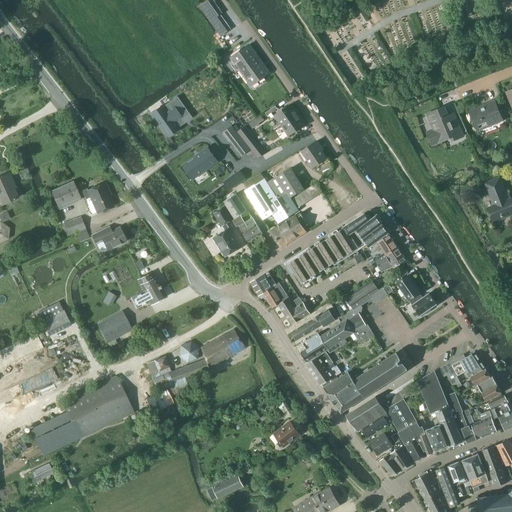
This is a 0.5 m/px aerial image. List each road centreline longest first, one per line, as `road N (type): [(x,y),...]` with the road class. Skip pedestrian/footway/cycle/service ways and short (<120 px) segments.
road 1 (residential): [(391,487),(272,320),(238,292)]
road 2 (residential): [(511,391),(373,200)]
road 3 (residential): [(373,200),(247,23)]
road 4 (residential): [(100,144),(206,287),(220,296),(238,292)]
road 5 (residential): [(238,292),(247,278),(373,200)]
road 6 (unclassified): [(0,15),(100,144)]
road 7 (residential): [(391,487),(511,431)]
